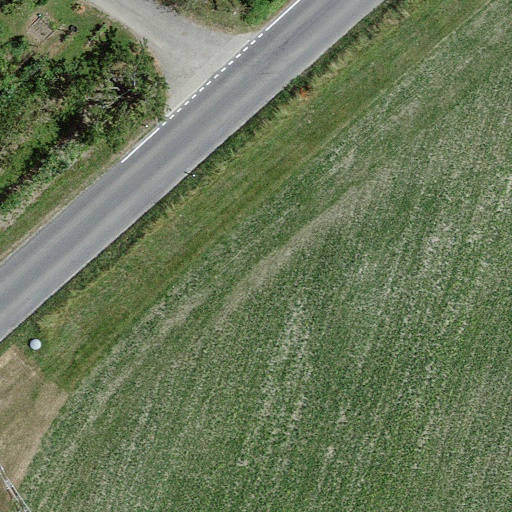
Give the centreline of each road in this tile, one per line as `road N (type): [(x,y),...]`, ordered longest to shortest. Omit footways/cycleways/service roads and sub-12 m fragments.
road 1 (tertiary): [(0,302),(347,0)]
road 2 (track): [(259,75),(141,0)]
